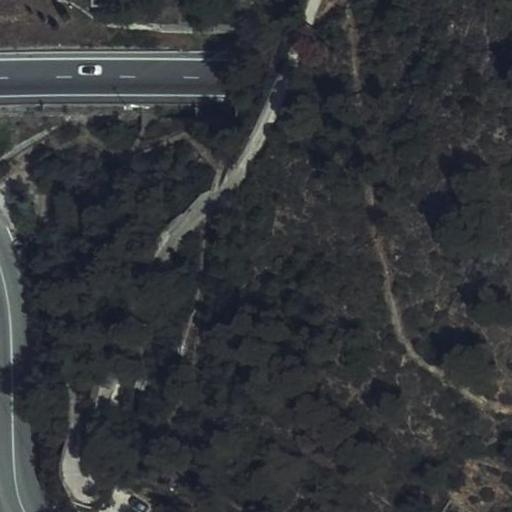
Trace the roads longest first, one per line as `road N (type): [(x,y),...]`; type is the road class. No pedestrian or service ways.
road 1 (motorway): [(0,78),(511,77)]
road 2 (secondary): [(24,511),(13,461),(0,264)]
